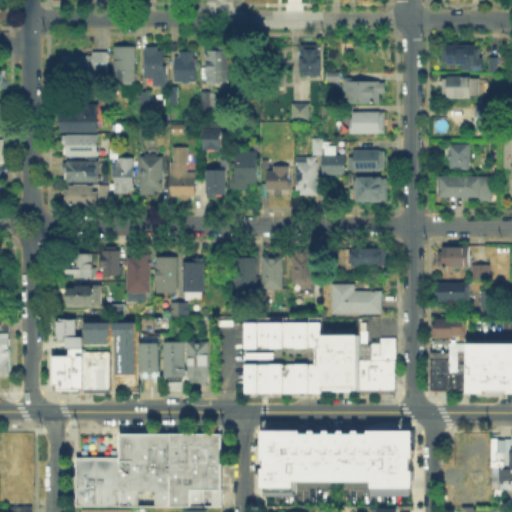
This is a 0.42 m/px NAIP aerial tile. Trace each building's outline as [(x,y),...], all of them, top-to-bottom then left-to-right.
[(323,46),(323,76),(302,76),(302,46),(323,46)] [(477,46),(477,57),(485,57),(485,70),(472,70),(472,64),(445,64),(445,46),(477,46)] [(116,48),(136,48),(136,84),(115,83),(116,48)] [(156,80),(147,80),(147,48),(169,48),(169,74),(156,74),(156,80)] [(223,50),(223,48),(229,48),(229,85),(210,85),(210,50),(223,50)] [(108,79),(65,79),(65,57),(94,57),(94,51),(108,51),(108,79)] [(198,53),(198,84),(179,83),(179,53),(198,53)] [(491,72),(491,58),(499,58),(499,72),(491,72)] [(343,89),(329,89),(329,73),(342,74),(342,82),(385,82),(385,103),(343,103),(343,89)] [(481,79),(481,97),(445,96),(445,79),(481,79)] [(132,101),(132,89),(141,89),(140,101),(132,101)] [(202,108),(202,93),(212,93),(212,108),(202,108)] [(477,104),(501,104),(501,127),(477,127),(477,104)] [(310,105),(310,125),(294,125),(294,105),(310,105)] [(61,131),(61,113),(98,113),(98,131),(61,131)] [(354,133),(354,113),(386,113),(385,133),(354,133)] [(208,125),(221,125),(221,149),(207,149),(208,125)] [(64,155),(64,136),(100,136),(100,155),(64,155)] [(325,139),(325,147),(337,147),(337,155),(346,155),(346,176),(324,175),(325,155),(314,155),(314,139),(325,139)] [(471,168),(471,172),(460,172),(460,168),(450,168),(450,144),(471,144),(471,168)] [(175,146),(188,146),(188,173),(197,173),(197,199),(175,199),(175,146)] [(358,160),(358,152),(386,152),(386,172),(351,172),(351,160),(358,160)] [(253,189),(235,189),(235,155),(260,156),(260,182),(253,182),(253,189)] [(164,157),(164,194),(143,194),(143,157),(164,157)] [(298,159),(319,159),(319,195),(298,195),(298,159)] [(131,193),(117,193),(117,160),(136,160),(136,188),(131,188),(131,193)] [(67,182),(67,161),(100,161),(100,182),(67,182)] [(285,190),(285,195),(275,195),(275,190),(269,190),(269,169),(292,169),(292,190),(285,190)] [(226,173),(226,193),(211,193),(211,173),(226,173)] [(441,201),(441,177),(495,177),(495,201),(441,201)] [(354,179),(389,179),(388,202),(354,202),(354,179)] [(101,199),(101,186),(112,186),(112,199),(101,199)] [(68,205),(68,188),(97,188),(97,205),(68,205)] [(118,273),(101,273),(101,265),(99,265),(99,254),(101,254),(101,249),(103,249),(103,245),(115,245),(115,249),(118,249),(118,273)] [(388,267),(339,267),(339,246),(388,246),(388,267)] [(300,286),(300,282),(290,282),(290,252),(294,252),(294,248),(311,248),(311,251),(315,251),(315,281),(310,281),(310,287),(300,286)] [(441,268),(441,248),(470,249),(470,268),(441,268)] [(91,276),(72,275),(72,273),(64,272),(64,252),(91,252),(91,276)] [(144,300),(127,300),(127,291),(125,291),(125,255),(131,255),(131,252),(149,252),(149,291),(144,291),(144,300)] [(234,289),(234,254),(255,254),(254,289),(234,289)] [(261,287),(261,254),(281,254),(281,287),(261,287)] [(154,291),(154,255),(177,255),(177,291),(154,291)] [(201,260),(204,260),(204,290),(181,290),(181,260),(191,260),(191,256),(201,256),(201,260)] [(491,269),(491,281),(471,281),(471,269),(491,269)] [(65,305),(65,283),(99,283),(99,305),(65,305)] [(353,283),(353,288),(379,288),(379,312),(331,312),(331,283),(353,283)] [(472,286),(472,301),(442,301),(442,286),(472,286)] [(481,319),(481,294),(505,294),(505,319),(481,319)] [(169,314),(169,300),(187,300),(187,314),(169,314)] [(107,314),(107,302),(123,302),(123,314),(107,314)] [(153,332),(153,315),(171,315),(171,332),(153,332)] [(433,336),(433,316),(465,316),(465,336),(433,336)] [(55,337),(55,317),(75,317),(75,334),(70,334),(70,337),(55,337)] [(244,320),(320,320),(320,333),(320,371),(320,389),(320,392),(244,392),(244,320)] [(0,375),(8,375),(8,332),(0,331),(0,375)] [(320,371),(320,333),(358,333),(358,341),(358,358),(358,389),(320,389),(320,371)] [(358,358),(358,389),(358,392),(393,392),(393,336),(379,336),(379,341),(369,341),(369,358),(358,358)] [(82,363),(51,363),(51,352),(68,352),(68,338),(80,338),(80,347),(82,347),(82,350),(82,363)] [(186,381),(186,339),(208,339),(208,381),(186,381)] [(115,376),(134,376),(134,340),(115,340),(115,376)] [(163,380),(184,380),(184,340),(163,340),(163,380)] [(139,376),(139,341),(159,341),(159,376),(139,376)] [(430,389),(430,341),(448,341),(448,357),(448,389),(430,389)] [(466,357),(466,342),(511,342),(511,392),(465,392),(465,389),(466,357)] [(82,391),(82,389),(82,363),(82,350),(109,350),(109,391),(82,391)] [(465,389),(448,389),(448,357),(466,357),(465,389)] [(82,363),(82,389),(56,389),(56,383),(50,383),(51,363),(82,363)] [(412,429),(412,456),(409,456),(409,469),(413,469),(413,487),(371,486),(371,480),(293,480),(293,490),(264,490),(264,485),(261,485),(261,466),(264,466),(264,458),(261,458),(261,428),(412,429)] [(220,432),(220,504),(119,504),(119,456),(119,432),(220,432)] [(511,432),(511,494),(499,494),(499,481),(491,481),(491,466),(488,466),(488,437),(503,437),(510,437),(510,432),(511,432)] [(119,504),(75,504),(75,456),(119,456),(119,504)]
